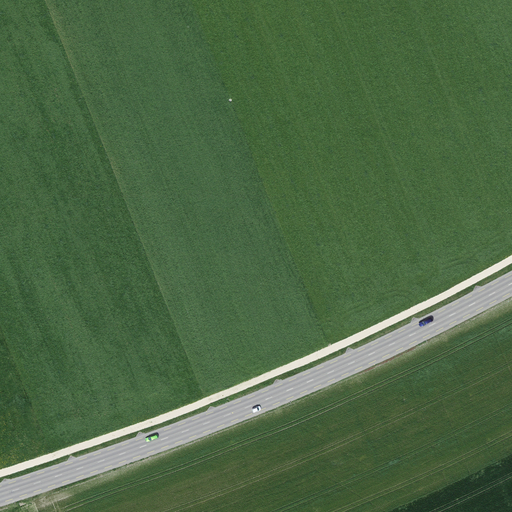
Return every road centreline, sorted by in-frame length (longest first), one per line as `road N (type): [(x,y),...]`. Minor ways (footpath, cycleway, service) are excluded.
road 1 (track): [(0,474),(274,375),(511,256)]
road 2 (primary): [(511,282),(231,413),(0,495)]
